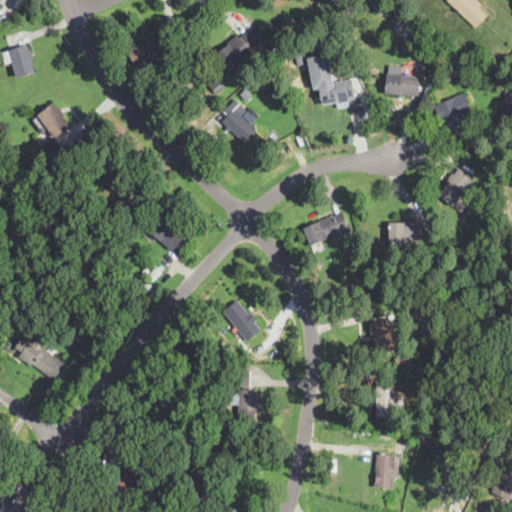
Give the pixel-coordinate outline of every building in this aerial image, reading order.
[(379,0),(387,7),(381,13),(372,5),(377,0),(379,0)] [(478,0),(482,4),(480,7),(488,14),(476,27),(447,0),(478,0)] [(291,26),(280,36),(270,25),(281,15),(291,26)] [(270,45),(251,59),(248,55),(229,70),(221,59),(219,60),(216,57),(219,55),(217,53),(226,47),(224,45),(238,34),(240,37),(255,26),(270,45)] [(180,51),(168,55),(168,56),(151,61),(149,54),(147,55),(149,59),(133,65),(128,49),(143,44),(145,48),(147,47),(145,42),(174,32),(180,51)] [(29,50),(32,49),(35,59),(32,60),(36,71),(18,77),(13,62),(5,65),(1,53),(27,44),(29,50)] [(307,63),(299,65),(296,53),(304,51),(307,63)] [(496,55),(491,63),(486,59),(491,52),(496,55)] [(511,77),(511,85),(492,74),(495,68),(511,77)] [(419,96),(404,95),(400,95),(400,94),(386,93),(388,73),(421,77),(419,96)] [(333,83),(353,79),(356,98),(349,100),(349,101),(337,104),(337,102),(323,104),(320,85),(319,77),(331,74),(333,83)] [(217,94),(210,87),(219,79),(226,87),(217,94)] [(264,84),(259,89),(254,85),(259,79),(264,84)] [(511,92),(511,126),(498,123),(506,91),(511,92)] [(452,137),(449,130),(446,131),(435,106),(465,93),(472,111),(464,114),(471,129),(452,137)] [(191,110),(190,108),(187,110),(189,113),(180,120),(171,108),(186,96),(195,107),(191,110)] [(57,107),(60,106),(66,114),(63,116),(71,126),(56,138),(38,115),(54,103),(57,107)] [(253,126),(254,125),(258,128),(244,142),(231,130),(229,132),(226,129),(228,126),(223,121),(235,108),(253,126)] [(53,164),(40,147),(54,136),(67,153),(53,164)] [(127,201),(103,178),(116,165),(140,188),(127,201)] [(475,179),(464,194),(471,199),(462,212),(439,195),(446,186),(444,184),(453,173),(455,174),(460,168),(475,179)] [(311,246),(303,228),(343,211),(350,228),(328,238),(328,239),(311,246)] [(172,251),(148,229),(161,215),(185,237),(172,251)] [(408,222),(423,223),(424,243),(390,243),(390,222),(408,222)] [(454,256),(447,253),(450,248),(457,252),(454,256)] [(0,273),(1,273),(8,286),(0,290),(0,273)] [(153,282),(148,278),(153,273),(157,277),(153,282)] [(152,284),(148,289),(142,283),(146,278),(152,284)] [(334,309),(328,287),(343,283),(349,304),(334,309)] [(50,308),(42,303),(49,292),(56,297),(50,308)] [(453,315),(442,315),(442,298),(453,299),(453,315)] [(250,315),(251,313),(257,320),(255,322),(261,330),(248,341),(224,311),(238,300),(250,315)] [(379,320),(379,322),(395,321),(396,334),(394,334),(395,351),(376,352),(375,335),(371,335),(371,321),(379,320)] [(45,348),(48,351),(52,346),(56,349),(52,354),(66,365),(54,380),(33,363),(31,366),(19,356),(22,352),(15,346),(24,336),(33,344),(40,334),(50,342),(45,348)] [(205,353),(199,356),(196,349),(201,346),(205,353)] [(412,354),(414,360),(398,365),(396,357),(405,354),(405,356),(412,354)] [(251,387),(235,387),(235,371),(251,371),(251,387)] [(493,384),(483,381),(486,373),(496,377),(493,384)] [(395,384),(395,394),(404,394),(404,408),(395,408),(395,417),(376,417),(376,384),(395,384)] [(257,422),(239,422),(239,389),(258,389),(257,422)] [(200,446),(181,441),(184,431),(203,436),(200,446)] [(477,437),(473,446),(462,442),(466,433),(477,437)] [(500,460),(478,451),(484,436),(506,445),(500,460)] [(396,480),(393,479),(393,488),(375,486),(378,453),(396,455),(394,472),(396,472),(396,480)] [(511,495),(510,500),(491,492),(504,462),(511,465),(511,495)] [(110,501),(109,500),(95,509),(86,495),(127,468),(136,482),(119,494),(120,495),(110,501)] [(208,504),(192,499),(201,471),(217,476),(208,504)] [(471,490),(465,500),(451,492),(457,482),(471,490)] [(9,511),(17,495),(35,504),(34,507),(43,511),(9,511)]
